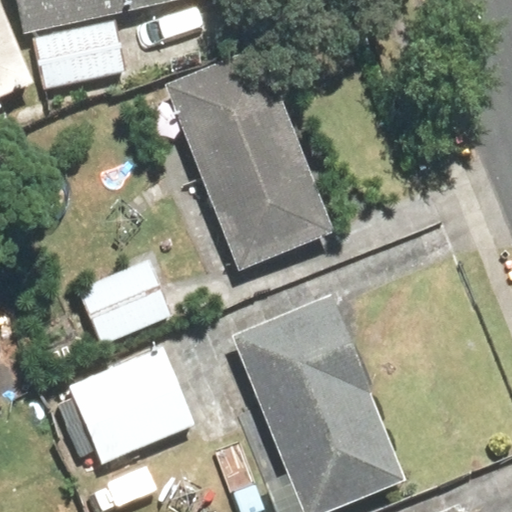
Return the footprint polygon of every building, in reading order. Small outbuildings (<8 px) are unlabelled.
[(5,0),(16,44),(216,0),(5,0)] [(0,24),(0,105),(29,94),(0,24)] [(255,57),(161,94),(236,281),(330,244),(255,57)] [(163,255),(86,287),(112,349),(189,317),(163,255)] [(328,305),(227,345),(293,511),(358,511),(404,494),(328,305)] [(168,350),(73,391),(108,470),(202,429),(168,350)]
